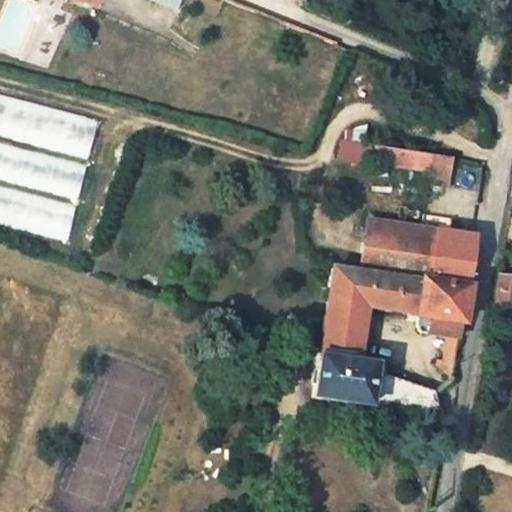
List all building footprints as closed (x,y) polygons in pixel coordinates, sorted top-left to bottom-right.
[(145,0),(146,1),(176,11),(179,0),(145,0)] [(0,223),(66,238),(93,118),(0,97),(0,223)] [(463,130),(446,127),(445,143),(461,145),(463,130)] [(443,156),(364,146),(362,164),(440,174),(443,156)] [(354,273),(419,281),(459,287),(465,237),(362,223),(354,273)] [(354,273),(323,269),(319,300),(361,306),(413,313),(419,281),(354,273)] [(511,309),(511,279),(492,275),(487,306),(511,309)] [(413,313),(455,320),(459,287),(419,281),(413,313)] [(312,352),(353,359),(361,306),(319,300),(314,338),(312,352)] [(451,337),(442,336),(438,364),(448,365),(451,337)] [(307,398),(436,414),(428,393),(379,374),(379,370),(353,366),(353,359),(312,352),(307,398)]
